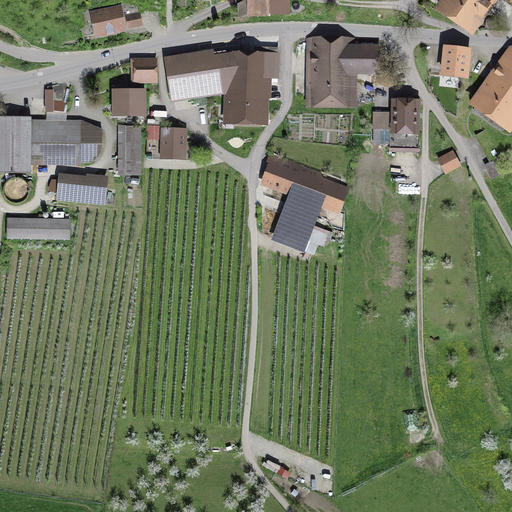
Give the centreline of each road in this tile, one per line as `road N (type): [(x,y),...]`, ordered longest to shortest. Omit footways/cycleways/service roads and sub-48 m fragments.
road 1 (track): [(290,511),(245,444),(257,340),(252,170)]
road 2 (track): [(441,438),(421,287),(432,102)]
road 3 (track): [(289,27),(288,101),(252,170),(176,116),(158,43)]
road 4 (unclassified): [(81,64),(169,40),(268,27),(391,31)]
road 5 (unclassified): [(391,31),(511,239)]
road 6 (unclassified): [(391,31),(511,39)]
